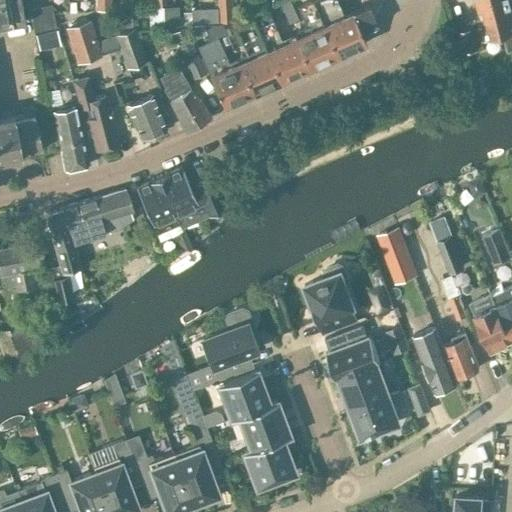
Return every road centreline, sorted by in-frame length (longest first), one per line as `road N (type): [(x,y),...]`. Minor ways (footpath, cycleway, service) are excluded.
road 1 (residential): [(0,204),(183,148),(367,69),(398,47),(419,0)]
road 2 (residential): [(348,496),(444,453),(511,402)]
road 3 (residential): [(348,496),(295,353)]
